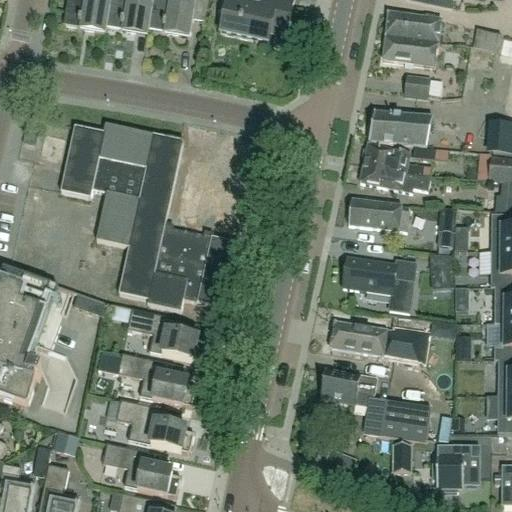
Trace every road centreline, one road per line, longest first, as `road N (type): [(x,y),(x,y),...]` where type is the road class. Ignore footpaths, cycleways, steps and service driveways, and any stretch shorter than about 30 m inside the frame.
road 1 (tertiary): [(233,509),(315,132)]
road 2 (residential): [(315,132),(10,77)]
road 3 (tertiary): [(315,132),(344,0)]
